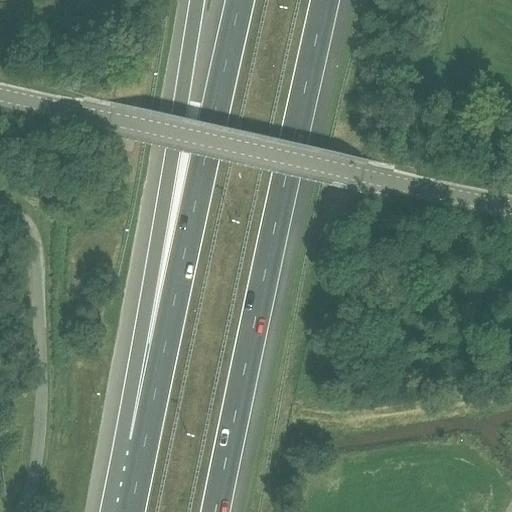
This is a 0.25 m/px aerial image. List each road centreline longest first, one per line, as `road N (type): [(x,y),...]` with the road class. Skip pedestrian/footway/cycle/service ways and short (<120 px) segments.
road 1 (motorway): [(217,511),(327,0)]
road 2 (motorway): [(236,0),(135,445)]
road 3 (motorway): [(196,0),(135,445)]
road 4 (tertiary): [(358,175),(0,95)]
road 5 (unclassified): [(0,204),(28,227),(33,243),(41,396),(21,511)]
road 6 (tertiary): [(358,175),(511,207)]
